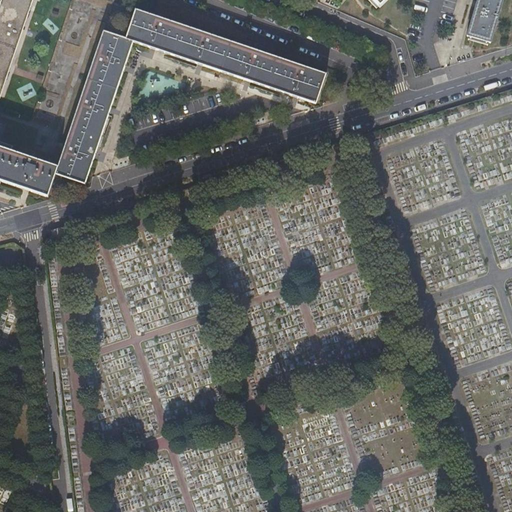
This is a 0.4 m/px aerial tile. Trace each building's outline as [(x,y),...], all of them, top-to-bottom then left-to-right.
[(2,0),(0,7),(0,96),(0,97),(32,0),(2,0)] [(477,0),(467,35),(491,43),(503,0),(477,0)] [(0,183),(1,181),(48,196),(55,174),(85,183),(131,41),(314,103),(324,74),(135,10),(125,39),(103,32),(59,167),(58,167),(11,152),(13,146),(0,141),(0,183)] [(59,167),(103,32),(102,31),(58,167),(59,167)] [(44,238),(45,248),(53,247),(52,237),(44,238)]
